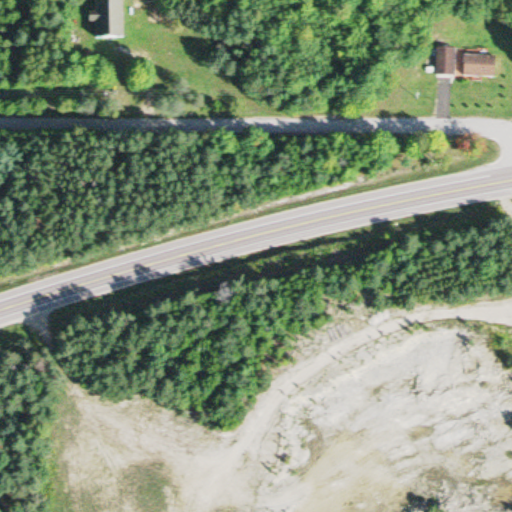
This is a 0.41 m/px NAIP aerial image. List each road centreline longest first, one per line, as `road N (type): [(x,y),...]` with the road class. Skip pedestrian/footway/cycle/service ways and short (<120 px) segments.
road 1 (primary): [(0,308),(261,232),(511,176)]
road 2 (residential): [(0,123),(484,120),(511,133)]
